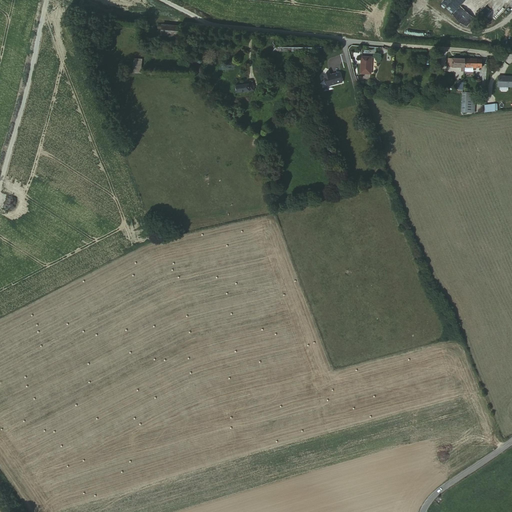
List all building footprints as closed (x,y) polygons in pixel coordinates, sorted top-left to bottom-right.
[(480,11),(488,2),(486,0),(478,0),(473,6),(480,11)] [(179,28),(158,26),(157,30),(162,30),(161,36),(178,38),(179,28)] [(321,52),(321,45),(274,44),(274,52),(321,52)] [(143,67),(144,48),(134,47),(133,67),(143,67)] [(363,74),(374,74),(375,57),(364,57),(363,74)] [(464,68),(464,60),(452,59),(452,67),(459,68),(464,68)] [(482,60),(464,60),(464,68),(468,68),(471,68),(481,68),(482,60)] [(326,75),(324,78),(328,88),(342,83),(339,74),(330,77),(330,76),(326,75)] [(511,77),(498,78),(498,88),(511,88),(511,77)] [(254,92),(253,85),(236,86),(237,94),(254,92)] [(474,96),(466,96),(465,112),(473,112),(474,96)]
